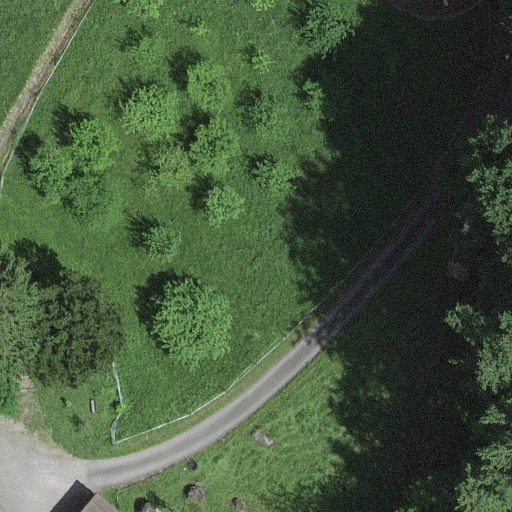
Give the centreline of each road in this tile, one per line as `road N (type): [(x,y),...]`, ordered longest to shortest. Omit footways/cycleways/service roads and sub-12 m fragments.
road 1 (track): [(48,490),(180,450),(279,377),(455,187),(511,60)]
road 2 (unknown): [(0,206),(7,343),(48,490)]
road 3 (unknown): [(89,0),(0,184)]
